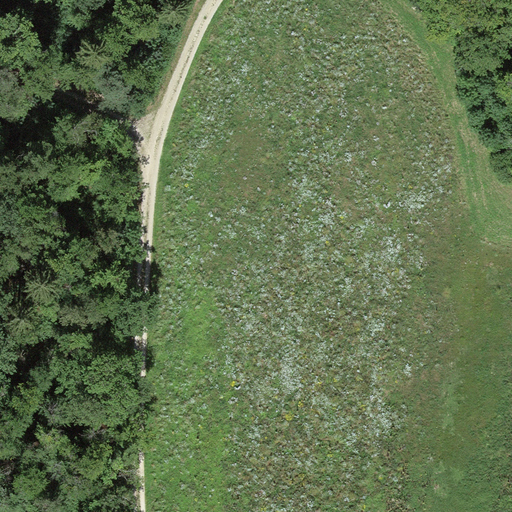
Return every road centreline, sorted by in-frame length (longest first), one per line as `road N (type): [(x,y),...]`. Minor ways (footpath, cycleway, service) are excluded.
road 1 (track): [(208,0),(193,15),(148,128),(128,411),(135,511)]
road 2 (track): [(148,128),(0,77)]
